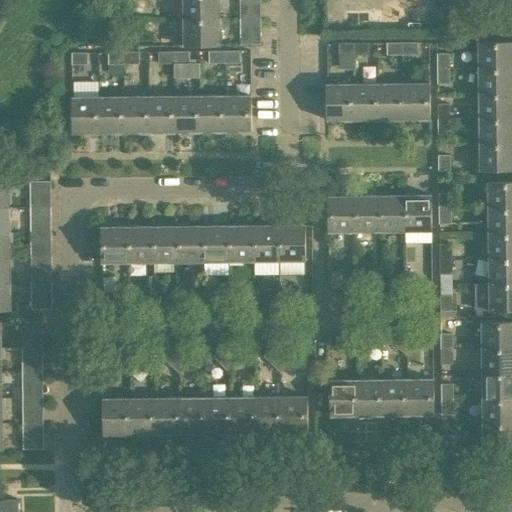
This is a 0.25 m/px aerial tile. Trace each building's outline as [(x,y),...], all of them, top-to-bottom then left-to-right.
[(183,0),(184,19),(220,19),(219,0),(183,0)] [(260,17),(259,0),(239,0),(240,18),(260,17)] [(260,44),(260,17),(240,18),(240,44),(260,44)] [(220,44),(220,19),(184,19),(184,45),(220,44)] [(511,41),(478,42),(478,68),(511,68),(511,41)] [(337,43),(337,55),(353,55),(352,43),(337,43)] [(367,43),(352,43),(353,55),(367,55),(367,43)] [(388,55),(403,54),(403,43),(388,43),(388,55)] [(418,43),(403,43),(403,54),(418,54),(418,43)] [(189,51),(174,52),(174,63),(189,63),(189,51)] [(210,63),(225,63),(225,51),(210,51),(210,63)] [(240,51),(225,51),(225,63),(240,63),(240,51)] [(109,64),(124,64),(124,52),(109,52),(109,64)] [(138,52),(124,52),(124,64),(139,63),(138,52)] [(159,63),(174,63),(174,52),(159,52),(159,63)] [(88,64),(88,53),(73,53),(73,64),(88,64)] [(437,54),(437,68),(449,68),(449,53),(437,54)] [(449,82),(449,68),(437,68),(437,83),(449,82)] [(511,68),(478,68),(478,94),(511,93),(511,68)] [(428,81),(402,82),(403,118),(429,118),(428,81)] [(98,132),(98,96),(98,82),(74,82),(74,96),(72,96),(72,133),(98,132)] [(327,119),(353,119),(352,82),(326,83),(327,119)] [(377,119),(377,82),(352,82),(353,119),(377,119)] [(403,118),(402,82),(377,82),(377,119),(403,118)] [(511,93),(478,94),(478,119),(511,118),(511,93)] [(224,131),(224,94),(199,95),(199,131),(224,131)] [(250,94),(224,94),(224,131),(251,131),(250,94)] [(148,132),(148,95),(123,96),(123,132),(148,132)] [(173,132),(173,95),(148,95),(148,132),(173,132)] [(199,131),(199,95),(173,95),(173,132),(199,131)] [(123,132),(123,96),(98,96),(98,132),(123,132)] [(437,104),(438,118),(449,118),(449,104),(437,104)] [(450,133),(449,118),(438,118),(438,134),(450,133)] [(511,118),(478,119),(479,144),(511,143),(511,118)] [(511,170),(511,143),(479,144),(479,170),(511,170)] [(450,154),(438,155),(438,170),(450,170),(450,154)] [(29,181),(30,207),(50,207),(50,180),(29,181)] [(511,180),(488,181),(488,208),(511,207),(511,180)] [(0,181),(0,207),(9,208),(9,182),(0,181)] [(430,193),(404,194),(404,230),(431,229),(430,193)] [(439,193),(439,208),(451,208),(450,193),(439,193)] [(379,230),(379,194),(353,195),(354,231),(379,230)] [(404,230),(404,194),(379,194),(379,230),(404,230)] [(328,231),(354,231),(353,195),(328,195),(328,231)] [(0,231),(9,232),(9,208),(0,207),(0,231)] [(51,233),(50,207),(30,207),(30,233),(51,233)] [(488,234),(511,233),(511,207),(488,208),(488,234)] [(451,224),(451,208),(439,208),(439,224),(451,224)] [(304,224),(279,225),(280,260),(304,260),(304,224)] [(153,261),(153,225),(127,226),(128,261),(153,261)] [(178,261),(178,225),(153,225),(153,261),(178,261)] [(204,261),(203,225),(178,225),(178,261),(204,261)] [(229,261),(229,225),(203,225),(204,261),(229,261)] [(254,261),(254,225),(229,225),(229,261),(254,261)] [(280,260),(279,225),(254,225),(254,261),(280,260)] [(100,262),(128,261),(127,226),(100,226),(100,262)] [(9,232),(0,231),(0,257),(9,257),(9,232)] [(51,258),(51,233),(30,233),(31,258),(51,258)] [(489,258),(511,257),(511,233),(488,234),(489,258)] [(439,243),(439,258),(451,258),(451,243),(439,243)] [(0,282),(9,282),(9,257),(0,257),(0,282)] [(489,284),(511,283),(511,257),(489,258),(489,284)] [(52,284),(51,258),(31,258),(31,284),(52,284)] [(451,274),(451,258),(439,258),(440,274),(451,274)] [(338,285),(346,293),(363,276),(354,268),(338,285)] [(389,284),(397,293),(414,276),(405,268),(389,284)] [(371,285),(363,276),(346,293),(355,302),(371,285)] [(422,284),(414,276),(397,293),(406,301),(422,284)] [(0,309),(9,310),(9,282),(0,282),(0,309)] [(211,301),(220,310),(238,292),(229,283),(211,301)] [(511,309),(511,283),(489,284),(489,310),(511,309)] [(52,308),(52,284),(31,284),(32,308),(52,308)] [(161,301),(170,310),(187,293),(178,284),(161,301)] [(262,301),(271,309),(287,293),(279,284),(262,301)] [(111,303),(120,311),(137,294),(128,286),(111,303)] [(247,301),(238,292),(220,310),(229,319),(247,301)] [(196,301),(187,293),(170,310),(179,319),(196,301)] [(296,301),(287,293),(271,309),(280,318),(296,301)] [(145,303),(137,294),(120,311),(128,320),(145,303)] [(452,311),(451,295),(440,295),(440,311),(452,311)] [(452,348),(452,335),(465,335),(465,319),(440,319),(441,332),(441,348),(452,348)] [(21,320),(21,347),(42,347),(42,320),(21,320)] [(511,320),(482,321),(482,348),(511,347),(511,320)] [(355,322),(346,331),(364,348),(372,340),(355,322)] [(406,322),(397,331),(414,348),(423,339),(406,322)] [(355,357),(364,348),(346,331),(338,339),(355,357)] [(406,356),(414,348),(397,331),(389,339),(406,356)] [(179,338),(170,347),(187,364),(196,355),(179,338)] [(230,338),(222,347),(239,364),(247,355),(230,338)] [(280,338),(271,347),(288,364),(297,355),(280,338)] [(129,339),(120,348),(137,365),(146,356),(129,339)] [(21,347),(22,373),(43,373),(42,347),(21,347)] [(178,372),(187,364),(170,347),(161,356),(178,372)] [(230,372),(239,364),(222,347),(213,355),(230,372)] [(280,372),(288,364),(271,347),(263,355),(280,372)] [(482,373),(511,372),(511,347),(482,348),(482,373)] [(129,374),(137,365),(120,348),(112,357),(129,374)] [(452,363),(452,348),(441,348),(441,363),(452,363)] [(483,399),(511,398),(511,372),(482,373),(483,399)] [(22,373),(22,398),(43,398),(43,373),(22,373)] [(330,415),(357,415),(357,378),(330,379),(330,415)] [(382,415),(381,378),(357,378),(357,415),(382,415)] [(407,414),(406,378),(381,378),(382,415),(407,414)] [(433,378),(406,378),(407,414),(433,414),(433,378)] [(441,382),(441,398),(452,398),(452,382),(441,382)] [(230,431),(230,395),(205,396),(205,432),(230,431)] [(255,431),(255,395),(230,395),(230,431),(255,431)] [(255,395),(255,431),(280,431),(280,395),(255,395)] [(305,395),(280,395),(280,431),(305,431),(305,395)] [(154,432),(154,396),(130,397),(130,433),(154,432)] [(179,432),(179,396),(154,396),(154,432),(179,432)] [(205,432),(205,396),(179,396),(179,432),(205,432)] [(102,433),(130,433),(130,397),(101,397),(102,433)] [(22,398),(22,424),(43,423),(43,398),(22,398)] [(452,413),(452,398),(441,398),(441,413),(452,413)] [(483,424),(511,423),(511,398),(483,399),(483,424)] [(44,448),(43,423),(22,424),(23,448),(44,448)] [(511,448),(511,423),(483,424),(483,449),(511,448)] [(442,434),(442,450),(453,450),(453,433),(442,434)] [(0,511),(15,511),(15,498),(1,498),(0,485),(0,484),(0,511)]
